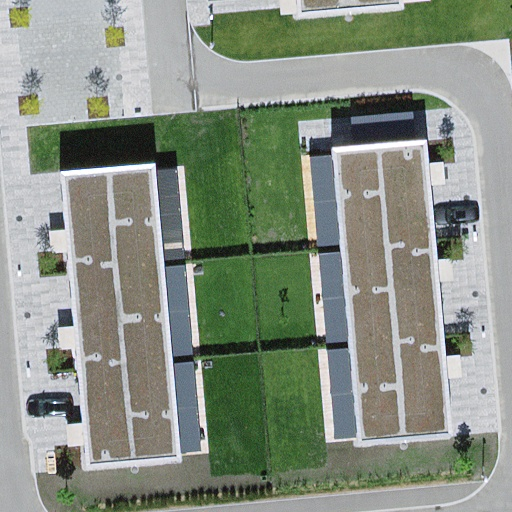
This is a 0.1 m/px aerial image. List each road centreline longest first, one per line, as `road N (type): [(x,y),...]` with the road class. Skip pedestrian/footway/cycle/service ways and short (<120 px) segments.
road 1 (residential): [(165,0),(184,61),(249,88),(407,73),(461,82),(496,145),(511,308)]
road 2 (residential): [(15,511),(0,364)]
